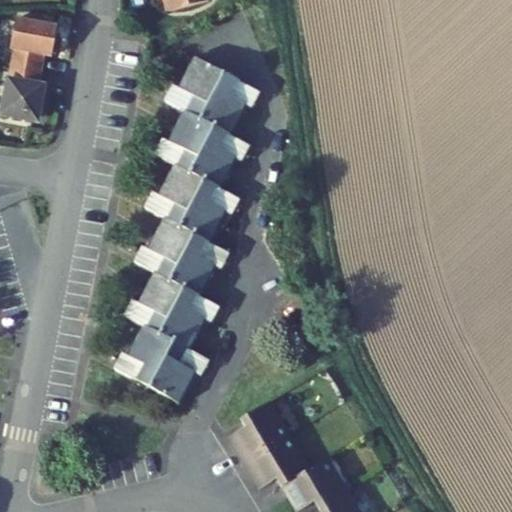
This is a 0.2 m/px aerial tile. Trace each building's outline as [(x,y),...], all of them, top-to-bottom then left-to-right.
[(165,0),(169,13),(209,2),(208,0),(165,0)] [(11,65),(42,71),(44,56),(52,58),(57,27),(16,20),(10,50),(14,51),(11,65)] [(169,103),(188,114),(203,121),(227,76),(198,60),(176,101),(172,99),(169,103)] [(42,71),(11,65),(2,116),(38,123),(44,86),(39,86),(42,71)] [(258,98),(261,93),(227,76),(203,121),(217,129),(231,137),(247,107),(253,96),(258,98)] [(178,167),(192,175),(217,129),(203,121),(188,114),(166,155),(161,152),(159,157),(178,167)] [(231,137),(217,129),(192,175),(206,182),(221,190),(243,149),(248,152),(250,147),(231,137)] [(167,221),(182,229),(206,182),(192,175),(178,167),(156,208),(151,206),(148,211),(167,221)] [(206,182),(182,229),(196,236),(211,244),(232,203),(237,205),(240,200),(221,190),(206,182)] [(138,264),(157,274),(171,282),(196,236),(182,229),(167,221),(145,262),(140,260),(138,264)] [(227,259),(229,254),(211,244),(196,236),(171,282),(185,290),(200,298),(216,267),(222,256),(227,259)] [(185,290),(171,282),(157,274),(135,316),(130,313),(127,318),(146,328),(161,336),(185,290)] [(185,290),(161,336),(175,343),(190,351),(212,310),(216,312),(219,308),(200,298),(185,290)] [(150,390),(175,343),(161,336),(146,328),(125,369),(120,367),(117,371),(150,390)] [(175,343),(150,390),(179,405),(201,364),(206,366),(209,361),(190,351),(175,343)] [(290,438),(270,404),(242,420),(247,428),(229,439),(244,464),(290,438)] [(282,487),(310,471),(290,438),(244,464),(260,491),(277,479),(282,487)] [(320,510),(348,494),(328,460),(310,471),(282,487),(296,511),(300,511),(315,503),(320,510)] [(358,511),(348,494),(320,510),(320,511),(358,511)]
